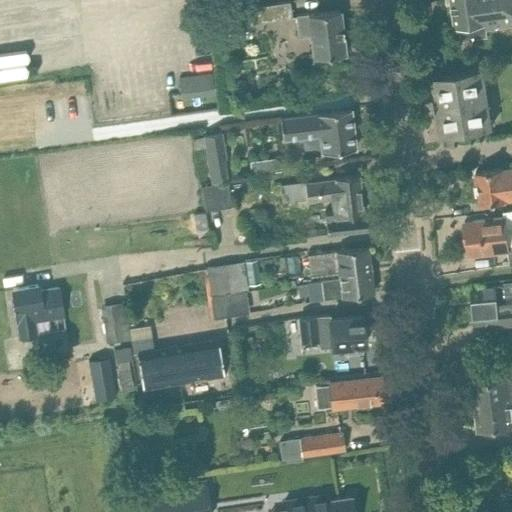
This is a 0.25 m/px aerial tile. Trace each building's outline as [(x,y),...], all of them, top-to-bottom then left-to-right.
[(511,23),(511,0),(451,0),(455,26),(486,22),(486,27),(511,23)] [(252,23),(291,17),(289,1),(211,13),(215,41),(250,36),(248,28),(253,27),(252,23)] [(346,53),(341,10),(308,14),(308,13),(296,15),(298,37),(310,35),(313,57),(346,53)] [(120,47),(102,48),(107,114),(126,113),(120,47)] [(481,67),(433,75),(438,105),(486,97),(481,67)] [(176,96),(211,96),(211,74),(176,75),(176,96)] [(246,78),(230,79),(231,91),(247,90),(246,78)] [(491,127),(486,97),(438,105),(443,135),(491,127)] [(356,147),(351,108),(317,112),(317,113),(280,118),(283,138),(319,133),(322,151),(356,147)] [(229,179),(221,131),(203,134),(211,182),(229,179)] [(205,147),(203,136),(193,138),(195,148),(205,147)] [(511,194),(511,165),(476,171),(481,203),(510,198),(510,195),(511,194)] [(369,222),(368,215),(365,213),(365,210),(363,210),(359,174),(280,183),(281,189),(282,201),(294,200),(293,196),(306,194),(307,201),(331,198),(332,210),(324,211),(327,233),(367,228),(367,225),(369,222)] [(205,211),(193,213),(196,229),(207,227),(205,211)] [(484,219),(464,222),(467,245),(469,244),(470,256),(509,251),(508,247),(507,240),(506,226),(511,225),(510,217),(505,217),(484,219)] [(316,226),(304,228),(305,236),(317,234),(316,226)] [(371,266),(368,245),(336,250),(307,254),(310,275),(338,271),(339,275),(340,281),(354,279),(353,269),(371,266)] [(229,291),(225,263),(207,266),(211,294),(229,291)] [(374,292),(371,266),(353,269),(354,279),(340,281),(339,275),(321,278),(324,298),(341,295),(341,296),(374,292)] [(63,314),(59,287),(39,290),(38,284),(12,288),(15,307),(14,307),(14,309),(15,309),(20,337),(37,334),(34,319),(63,314)] [(511,306),(507,307),(504,285),(472,289),(476,325),(511,321),(511,306)] [(232,314),(229,291),(211,294),(214,317),(232,314)] [(330,314),(299,316),(301,336),(301,342),(317,340),(322,347),(332,346),(345,345),(365,343),(365,339),(368,338),(367,329),(364,328),(363,314),(330,317),(330,314)] [(224,373),(218,339),(137,352),(143,386),(224,373)] [(114,349),(116,362),(132,359),(130,346),(114,349)] [(109,356),(87,360),(95,401),(116,396),(109,356)] [(250,369),(238,373),(241,385),(254,382),(250,369)] [(395,400),(392,375),(314,384),(317,409),(395,400)] [(511,375),(511,376),(473,380),(475,404),(511,399),(511,375)] [(511,399),(475,404),(478,428),(511,424),(511,399)] [(183,400),(166,403),(167,412),(184,409),(183,400)] [(341,432),(298,438),(279,441),(281,458),(344,449),(341,432)] [(124,461),(113,463),(115,478),(126,477),(124,461)] [(211,511),(207,479),(116,493),(119,511),(211,511)] [(330,493),(284,500),(286,511),(354,511),(353,495),(330,498),(330,493)]
